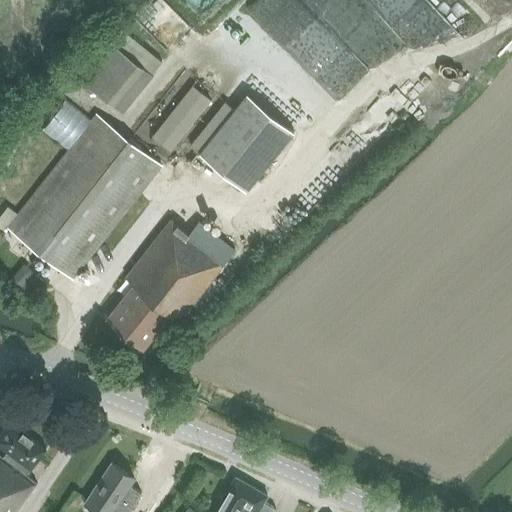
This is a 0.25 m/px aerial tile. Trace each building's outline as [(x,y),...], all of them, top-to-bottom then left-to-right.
[(331,0),(353,23),(368,9),(360,0),(331,0)] [(257,46),(274,18),(254,6),(237,34),(257,46)] [(111,40),(104,49),(80,78),(114,105),(144,67),(111,40)] [(156,128),(178,142),(214,86),(193,72),(156,128)] [(244,191),(292,131),(245,93),(213,134),(200,123),(185,142),(197,153),(244,191)] [(68,99),(44,129),(67,148),(6,226),(73,279),(164,165),(96,112),(91,118),(68,99)] [(332,182),(327,176),(333,170),(321,158),(279,198),(296,216),(332,182)] [(105,317),(144,348),(171,314),(180,321),(235,249),(198,219),(188,233),(171,218),(124,277),(132,283),(105,317)] [(25,474),(46,448),(9,419),(0,431),(0,446),(13,456),(7,462),(0,456),(0,511),(12,511),(37,482),(25,474)] [(126,511),(140,491),(128,483),(133,476),(113,461),(84,503),(98,511),(126,511)] [(272,511),(275,508),(263,501),(267,494),(235,476),(214,511),(272,511)]
